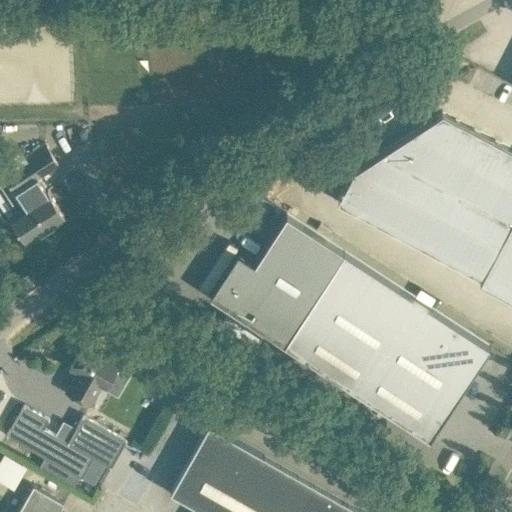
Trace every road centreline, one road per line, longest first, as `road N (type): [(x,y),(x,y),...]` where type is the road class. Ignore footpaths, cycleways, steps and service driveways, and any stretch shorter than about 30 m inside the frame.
road 1 (unclassified): [(0,328),(496,0)]
road 2 (track): [(86,264),(449,511)]
